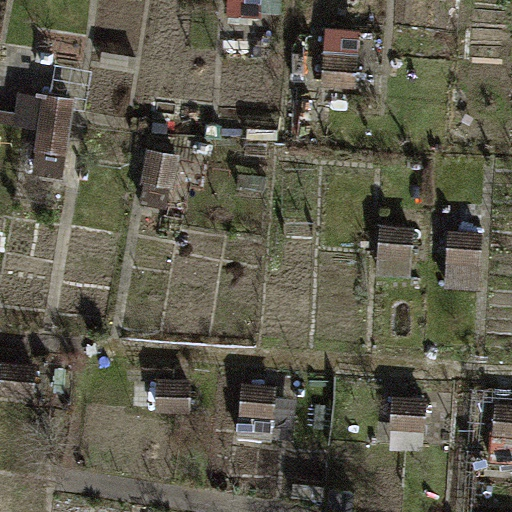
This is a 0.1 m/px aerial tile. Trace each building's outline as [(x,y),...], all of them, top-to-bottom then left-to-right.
[(227,0),(227,12),(264,14),(264,0),(227,0)] [(324,84),(360,85),(362,27),(325,25),(324,84)] [(137,73),(139,54),(101,49),(99,68),(137,73)] [(34,171),(64,175),(77,95),(47,90),(46,95),(21,91),(17,111),(0,107),(4,85),(0,84),(0,121),(41,128),(34,171)] [(172,184),(175,185),(182,151),(148,144),(141,178),(147,179),(143,200),(168,205),(172,184)] [(378,274),(412,276),(416,224),(382,222),(378,274)] [(449,286),(481,288),(484,229),(452,227),(449,286)] [(0,393),(38,396),(40,362),(0,359),(0,393)] [(191,413),(193,377),(156,374),(156,379),(135,378),(133,409),(191,413)] [(276,393),(277,382),(241,379),(237,414),(242,415),(240,436),(294,441),(298,395),(276,393)] [(391,425),(427,427),(429,392),(393,390),(391,425)] [(511,462),(511,399),(495,398),(490,461),(511,462)] [(0,453),(10,454),(12,426),(0,425),(0,453)] [(423,504),(445,504),(446,477),(424,476),(423,504)] [(324,497),(325,483),(294,479),(293,493),(324,497)]
